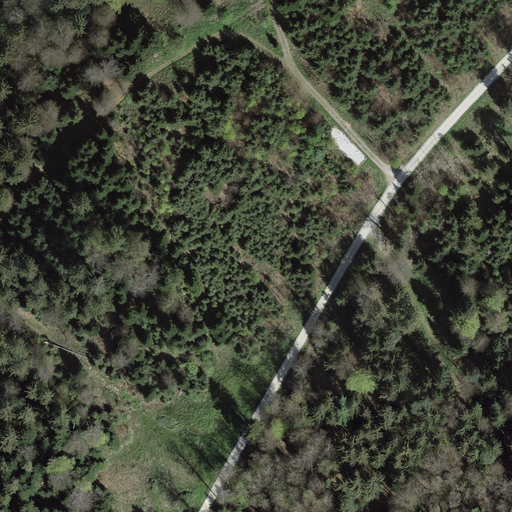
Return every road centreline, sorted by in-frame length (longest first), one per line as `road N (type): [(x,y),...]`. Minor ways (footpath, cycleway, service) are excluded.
road 1 (track): [(201,511),(396,183),(511,60)]
road 2 (track): [(289,64),(250,40),(213,36),(155,67),(0,207)]
road 3 (track): [(396,183),(289,64),(276,40),(272,0)]
